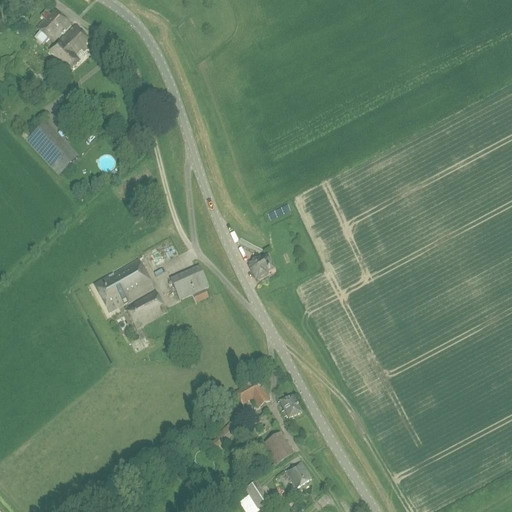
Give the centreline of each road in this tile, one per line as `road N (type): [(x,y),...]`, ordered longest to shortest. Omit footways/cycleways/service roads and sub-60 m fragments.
road 1 (residential): [(180,124),(193,244),(271,332)]
road 2 (tertiary): [(271,332),(229,255),(180,124)]
road 3 (track): [(273,335),(334,393),(408,511)]
road 4 (tertiary): [(375,511),(273,335)]
road 5 (residential): [(273,335),(270,396),(283,432),(336,511)]
road 6 (tertiary): [(180,124),(143,28),(101,0)]
